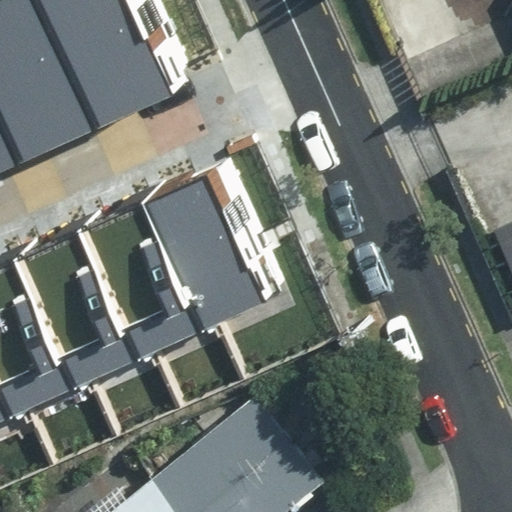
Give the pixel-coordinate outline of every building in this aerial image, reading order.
[(35,0),(6,0),(0,3),(0,127),(17,165),(95,129),(35,0)] [(35,0),(95,129),(168,96),(119,0),(35,0)] [(0,171),(17,165),(0,127),(0,171)] [(215,177),(136,211),(192,339),(271,306),(215,177)] [(192,339),(136,211),(79,236),(134,364),(192,339)] [(134,364),(79,236),(16,263),(71,391),(134,364)] [(71,391),(16,263),(0,269),(0,408),(5,420),(71,391)] [(289,511),(329,481),(258,393),(107,511),(289,511)]
